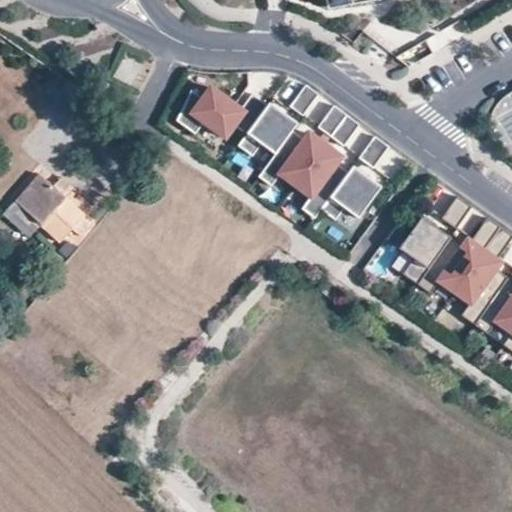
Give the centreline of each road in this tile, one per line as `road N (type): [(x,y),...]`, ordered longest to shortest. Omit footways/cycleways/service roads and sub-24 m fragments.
road 1 (residential): [(410,138),(309,59),(182,37)]
road 2 (residential): [(511,210),(410,138)]
road 3 (residential): [(410,138),(511,74)]
